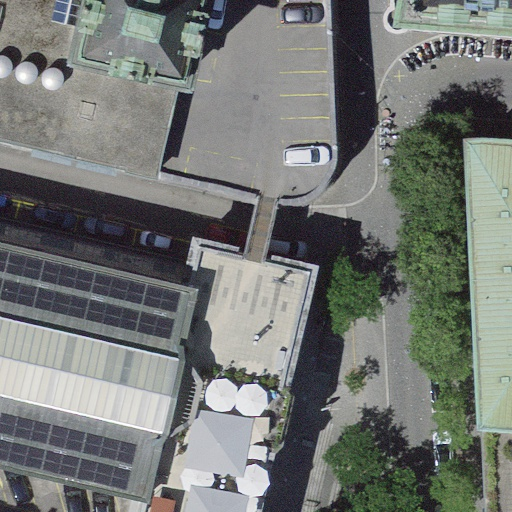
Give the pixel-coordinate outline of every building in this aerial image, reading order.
[(212,0),(0,0),(0,141),(171,181),(212,0)] [(511,19),(511,0),(403,0),(402,12),(511,19)] [(511,125),(462,121),(476,406),(511,409),(511,125)] [(0,455),(148,491),(143,511),(267,511),(287,422),(322,268),(196,238),(187,275),(0,229),(0,455)] [(480,511),(511,511),(511,409),(476,406),(480,511)] [(115,511),(122,487),(66,472),(55,511),(115,511)]
